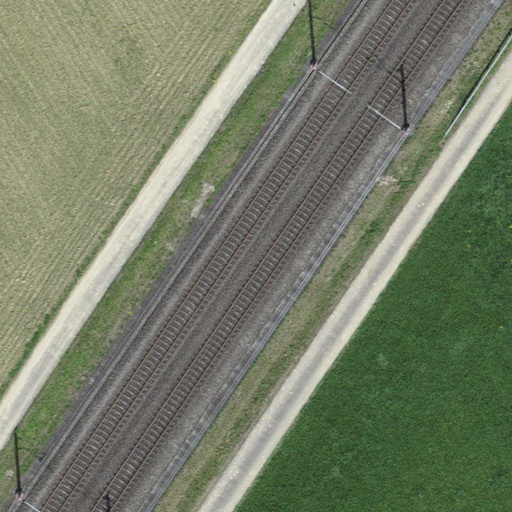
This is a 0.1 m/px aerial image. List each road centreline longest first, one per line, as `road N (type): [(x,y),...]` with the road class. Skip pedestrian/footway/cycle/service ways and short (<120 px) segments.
road 1 (track): [(215,511),(511,75)]
road 2 (track): [(0,427),(291,0)]
